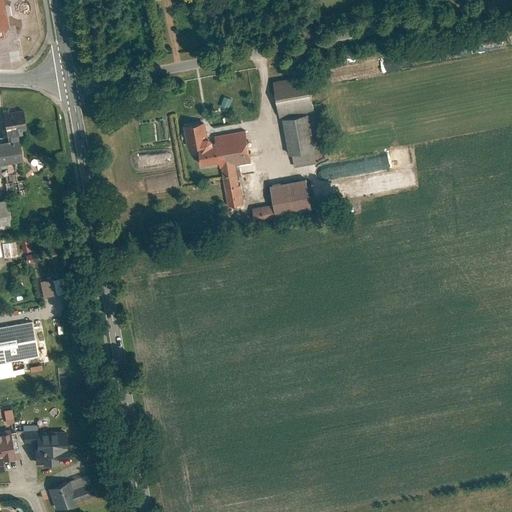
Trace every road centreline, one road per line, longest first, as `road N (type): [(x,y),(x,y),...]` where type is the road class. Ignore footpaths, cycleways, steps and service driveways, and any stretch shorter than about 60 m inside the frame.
road 1 (residential): [(511,5),(71,87)]
road 2 (tertiary): [(71,87),(142,511)]
